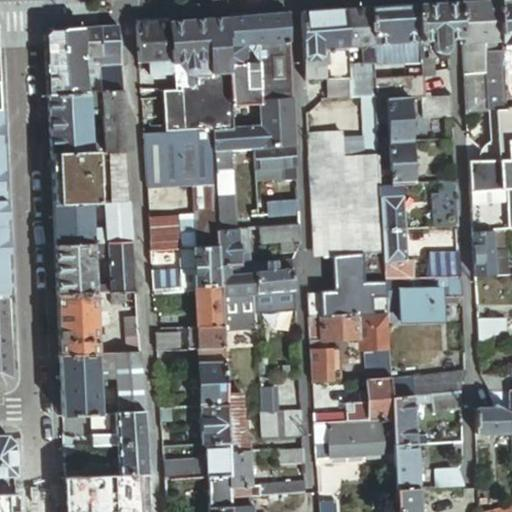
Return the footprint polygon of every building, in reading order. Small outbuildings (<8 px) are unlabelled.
[(511,110),(511,0),(499,1),(502,42),(506,109),(506,111),(511,110)] [(502,42),(499,1),(461,4),(463,40),(463,44),(502,42)] [(463,40),(461,4),(446,5),(448,41),(463,40)] [(448,41),(446,5),(419,7),(421,43),(435,42),(435,45),(435,46),(435,47),(435,48),(436,48),(436,49),(436,50),(437,51),(437,52),(438,53),(439,54),(440,54),(441,55),(442,55),(443,55),(444,55),(445,55),(446,54),(447,53),(448,53),(448,52),(448,41)] [(421,43),(419,7),(372,10),(374,46),(406,44),(421,43)] [(374,46),(372,10),(347,12),(349,50),(362,49),(363,64),(375,64),(374,46)] [(342,50),(340,12),(302,15),(305,65),(321,64),(325,59),(324,51),(342,50)] [(349,50),(347,12),(340,12),(342,50),(349,50)] [(290,58),(287,16),(250,19),(252,44),(256,51),(256,60),(290,58)] [(252,44),(250,19),(225,20),(228,63),(256,60),(256,51),(252,44)] [(228,63),(225,20),(206,22),(208,62),(209,74),(228,73),(228,63)] [(206,22),(167,24),(170,66),(183,65),(183,71),(183,72),(184,73),(184,74),(185,75),(185,76),(186,76),(187,77),(188,78),(190,78),(191,78),(192,77),(193,77),(194,77),(195,76),(196,75),(196,74),(196,73),(196,63),(208,62),(206,22)] [(170,66),(167,24),(135,27),(138,64),(148,63),(149,76),(171,75),(170,66)] [(116,28),(100,29),(102,68),(99,68),(100,95),(121,94),(116,28)] [(102,68),(100,29),(82,30),(84,69),(99,68),(102,68)] [(84,69),(82,30),(63,32),(65,70),(84,69)] [(65,70),(63,32),(44,33),(45,52),(47,98),(66,97),(65,70)] [(497,110),(506,109),(502,42),(463,44),(464,58),(473,58),(476,64),(476,75),(487,74),(489,110),(492,110),(497,110)] [(401,63),(422,62),(421,43),(406,44),(407,53),(401,54),(401,63)] [(406,44),(374,46),(375,64),(376,77),(376,79),(391,79),(423,77),(422,62),(401,63),(401,54),(407,53),(406,44)] [(330,81),(350,81),(349,50),(342,50),(324,51),(325,59),(321,64),(305,65),(305,82),(330,81)] [(449,60),(448,52),(448,53),(447,53),(446,54),(445,55),(444,55),(443,55),(442,55),(441,55),(440,54),(440,60),(449,60)] [(259,103),(292,101),(290,58),(256,60),(259,103)] [(473,58),(464,58),(465,75),(476,75),(476,64),(473,58)] [(259,109),(259,103),(256,60),(228,63),(228,73),(230,99),(231,110),(239,109),(259,109)] [(202,75),(209,74),(208,62),(196,63),(196,73),(197,75),(202,75)] [(376,77),(375,64),(363,64),(364,73),(368,77),(376,77)] [(183,71),(183,65),(170,66),(171,75),(172,92),(161,92),(164,134),(190,133),(190,118),(211,117),(210,100),(230,99),(228,73),(209,74),(209,83),(203,84),(202,75),(197,75),(196,73),(196,74),(196,75),(195,76),(194,77),(193,77),(192,77),(191,78),(190,78),(188,78),(187,77),(186,76),(185,76),(185,75),(184,74),(184,73),(183,72),(183,71)] [(87,96),(99,95),(100,95),(99,68),(84,69),(86,96),(87,96)] [(66,97),(86,96),(84,69),(65,70),(66,97)] [(467,112),(489,110),(487,74),(476,75),(465,75),(467,112)] [(424,99),(423,77),(391,79),(392,91),(383,92),(384,101),(387,100),(409,99),(424,99)] [(363,99),(377,98),(376,79),(350,81),(352,99),(363,99)] [(377,101),(384,101),(383,92),(392,91),(391,79),(376,79),(377,98),(377,101)] [(352,99),(350,81),(330,81),(330,101),(352,100),(352,99)] [(125,154),(121,94),(100,95),(99,95),(103,145),(103,155),(122,154),(125,154)] [(87,96),(86,96),(66,97),(47,98),(50,157),(91,155),(90,146),(87,96)] [(442,119),(453,124),(451,97),(423,99),(423,119),(441,118),(442,119)] [(378,115),(377,101),(377,98),(363,99),(366,158),(380,157),(379,144),(378,115)] [(211,131),(232,130),(231,110),(230,99),(210,100),(211,117),(211,131)] [(409,99),(387,100),(388,114),(389,138),(390,144),(412,143),(409,99)] [(387,100),(384,101),(377,101),(378,115),(379,115),(388,114),(387,100)] [(262,148),(294,146),(292,101),(259,103),(259,109),(260,122),(261,129),(262,148)] [(261,129),(260,122),(240,123),(239,109),(231,110),(232,130),(261,129)] [(511,231),(511,110),(506,111),(506,109),(497,110),(500,160),(494,160),(488,166),(486,161),(470,162),(471,181),(474,233),(496,232),(507,232),(511,231)] [(500,160),(497,110),(492,110),(494,147),(486,155),(486,161),(488,166),(494,160),(500,160)] [(383,139),(389,138),(388,114),(379,115),(381,143),(383,143),(383,139)] [(190,133),(211,131),(211,117),(190,118),(190,133)] [(262,148),(261,129),(232,130),(211,131),(212,144),(212,152),(230,151),(253,149),(262,148)] [(212,144),(211,131),(190,133),(164,134),(142,136),(143,148),(212,144)] [(343,134),(308,136),(314,246),(321,260),(332,259),(361,256),(385,253),(384,231),(382,199),(381,186),(380,173),(380,157),(366,158),(344,159),(343,134)] [(412,143),(390,144),(390,150),(390,157),(391,173),(391,185),(403,184),(414,184),(412,143)] [(144,157),(212,152),(212,144),(143,148),(144,157)] [(91,155),(103,155),(103,145),(90,146),(91,155)] [(381,157),(390,157),(390,150),(384,151),(383,145),(381,145),(381,157)] [(277,183),(297,182),(294,146),(262,148),(253,149),(255,170),(276,168),(277,181),(277,183)] [(469,149),(470,162),(486,161),(486,155),(469,149)] [(230,151),(212,152),(214,173),(230,172),(232,172),(230,151)] [(190,188),(214,186),(214,173),(212,152),(144,157),(146,190),(190,188)] [(126,204),(122,154),(103,155),(91,155),(50,157),(52,206),(89,205),(104,205),(111,204),(126,204)] [(276,168),(255,170),(256,182),(277,181),(276,168)] [(232,198),(230,172),(214,173),(214,186),(215,199),(232,198)] [(391,173),(380,173),(381,186),(391,185),(391,173)] [(455,182),(443,182),(443,199),(455,198),(455,182)] [(391,185),(381,186),(382,199),(404,198),(403,184),(391,185)] [(191,235),(216,233),(215,199),(214,186),(190,188),(191,219),(191,235)] [(216,233),(234,232),(232,198),(215,199),(216,233)] [(404,198),(382,199),(384,231),(405,231),(404,198)] [(297,200),(266,202),(267,216),(298,214),(298,202),(297,200)] [(131,245),(129,204),(126,204),(111,204),(112,213),(114,245),(131,245)] [(91,230),(89,205),(52,206),(54,247),(91,246),(91,230)] [(444,208),(445,229),(457,228),(456,207),(444,208)] [(105,229),(106,245),(114,245),(112,213),(104,213),(105,229)] [(178,217),(148,218),(150,253),(180,251),(192,250),(192,249),(180,250),(180,239),(192,239),(191,235),(191,219),(178,220),(178,217)] [(283,241),(300,240),(299,227),(257,230),(258,243),(283,241)] [(91,230),(91,246),(105,245),(106,245),(105,229),(91,230)] [(249,231),(239,232),(241,266),(250,266),(249,231)] [(405,231),(384,231),(385,253),(387,280),(399,280),(414,280),(413,262),(406,262),(405,231)] [(239,232),(234,232),(216,233),(217,249),(218,267),(241,266),(239,232)] [(496,232),(474,233),(477,278),(499,276),(496,232)] [(507,232),(496,232),(499,276),(509,276),(507,232)] [(217,249),(216,233),(191,235),(192,239),(192,249),(192,250),(217,249)] [(180,250),(192,249),(192,239),(180,239),(180,250)] [(283,255),(296,254),(300,245),(300,240),(283,241),(283,255)] [(135,295),(131,245),(114,245),(106,245),(105,245),(109,289),(109,296),(123,295),(135,295)] [(93,290),(91,246),(54,247),(56,298),(93,296),(93,290)] [(218,267),(217,249),(192,250),(193,269),(194,290),(219,288),(218,267)] [(192,250),(180,251),(182,270),(193,269),(192,250)] [(426,279),(462,278),(461,255),(425,257),(426,279)] [(307,296),(309,321),(388,316),(386,284),(363,285),(361,256),(332,259),(335,296),(307,296)] [(277,273),(294,272),(293,262),(277,264),(277,265),(277,273)] [(267,266),(267,264),(252,265),(253,275),(268,274),(267,266)] [(253,275),(252,265),(250,266),(241,266),(218,267),(219,288),(220,298),(254,296),(253,275)] [(268,274),(277,273),(277,265),(267,266),(268,274)] [(153,291),(194,290),(193,269),(182,270),(151,272),(153,291)] [(295,293),(294,272),(277,273),(268,274),(253,275),(254,296),(295,293)] [(442,297),(464,296),(462,278),(426,279),(414,280),(399,280),(401,322),(443,320),(442,297)] [(401,322),(399,280),(387,280),(386,284),(388,316),(389,324),(389,330),(401,329),(401,322)] [(220,298),(219,288),(194,290),(193,291),(193,294),(194,330),(221,329),(221,314),(220,298)] [(276,311),(296,310),(295,293),(254,296),(255,313),(259,316),(273,315),(276,311)] [(123,295),(109,296),(110,308),(124,307),(123,295)] [(96,357),(93,296),(56,298),(59,358),(96,357)] [(255,313),(254,296),(220,298),(221,314),(255,313)] [(10,380),(6,297),(0,297),(0,387),(3,387),(10,380)] [(388,316),(309,321),(309,328),(371,325),(389,324),(388,316)] [(511,339),(511,318),(479,320),(481,347),(511,345),(511,339)] [(138,354),(135,320),(131,320),(124,320),(125,344),(104,347),(104,355),(138,354)] [(389,330),(389,324),(371,325),(371,334),(389,333),(389,330)] [(371,325),(309,328),(310,344),(311,344),(321,343),(372,340),(371,334),(371,325)] [(198,351),(222,350),(221,329),(194,330),(195,351),(198,351)] [(194,330),(186,330),(187,352),(195,351),(194,330)] [(157,354),(179,352),(179,335),(155,336),(157,354)] [(321,343),(311,344),(313,385),(341,383),(340,364),(330,365),(330,353),(322,354),(321,343)] [(199,365),(223,364),(222,350),(198,351),(199,365)] [(340,353),(330,353),(330,365),(340,364),(340,353)] [(144,415),(139,355),(115,356),(116,380),(118,406),(119,416),(144,415)] [(115,356),(97,357),(98,382),(116,380),(115,356)] [(97,357),(96,357),(59,358),(62,418),(100,417),(99,407),(98,382),(97,357)] [(201,409),(225,407),(225,398),(223,364),(199,365),(201,409)] [(433,396),(462,394),(469,376),(392,380),(393,399),(415,398),(433,396)] [(511,377),(483,379),(483,380),(489,385),(491,393),(509,392),(511,391),(511,377)] [(394,420),(393,399),(392,380),(391,379),(366,381),(369,422),(394,420)] [(274,390),(259,391),(260,417),(275,416),(274,390)] [(510,414),(509,392),(491,393),(495,406),(510,414)] [(434,413),(463,412),(462,394),(433,396),(434,405),(434,413)] [(433,396),(415,398),(416,406),(434,405),(433,396)] [(242,398),(225,398),(225,407),(226,416),(243,414),(242,398)] [(416,406),(415,398),(393,399),(394,420),(395,447),(418,446),(416,406)] [(99,407),(100,417),(115,416),(119,416),(118,406),(99,407)] [(510,414),(495,406),(495,410),(477,410),(477,435),(511,434),(511,427),(510,414)] [(205,447),(227,446),(226,416),(225,407),(201,409),(203,447),(205,447)] [(228,455),(245,454),(245,448),(243,414),(226,416),(227,446),(228,455)] [(146,445),(144,415),(119,416),(115,416),(117,435),(118,447),(146,446),(146,445)] [(282,442),(304,441),(302,415),(281,416),(282,442)] [(275,416),(260,417),(261,442),(277,442),(275,416)] [(345,416),(314,419),(315,427),(328,426),(346,424),(345,416)] [(395,447),(394,420),(369,422),(346,424),(328,426),(328,427),(329,445),(330,460),(395,454),(395,447)] [(317,446),(329,445),(328,427),(316,428),(317,446)] [(90,436),(90,448),(118,447),(117,435),(90,436)] [(4,437),(0,437),(0,478),(14,478),(13,444),(4,437)] [(63,449),(74,448),(74,442),(62,437),(63,449)] [(317,446),(318,461),(330,460),(329,445),(317,446)] [(148,476),(146,446),(118,447),(119,478),(146,476),(148,476)] [(229,478),(228,455),(227,446),(205,447),(206,464),(207,479),(229,478)] [(420,491),(418,446),(395,447),(395,454),(397,492),(420,491)] [(75,454),(74,448),(63,449),(63,459),(75,454)] [(279,468),(305,467),(304,451),(278,452),(279,468)] [(250,454),(245,454),(228,455),(229,478),(230,490),(252,489),(250,454)] [(165,468),(166,482),(207,479),(206,464),(165,468)] [(468,487),(462,472),(436,473),(437,489),(468,487)] [(148,511),(146,476),(119,478),(116,478),(117,511),(148,511)] [(0,511),(16,511),(14,479),(0,478),(0,511)] [(117,511),(116,478),(80,479),(64,479),(65,511),(117,511)] [(230,490),(229,478),(207,479),(209,511),(230,511),(230,508),(230,500),(230,490)] [(192,482),(167,483),(168,511),(176,511),(176,506),(180,506),(179,493),(188,492),(193,486),(192,482)] [(260,498),(306,496),(306,483),(259,486),(259,488),(260,498)] [(230,500),(252,499),(260,498),(259,488),(252,489),(230,490),(230,500)] [(421,511),(420,491),(397,492),(398,511),(421,511)] [(252,511),(252,499),(230,500),(230,508),(230,511),(252,511)]
